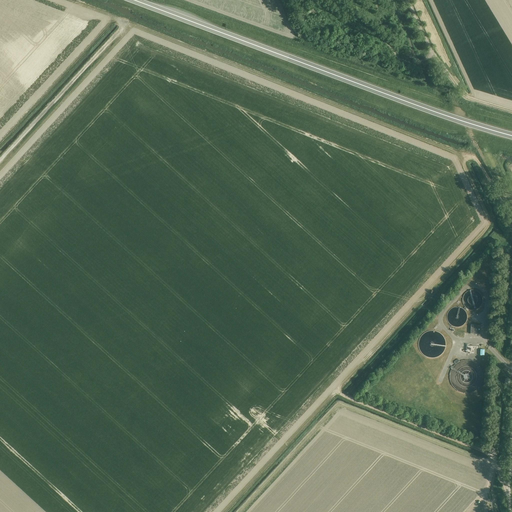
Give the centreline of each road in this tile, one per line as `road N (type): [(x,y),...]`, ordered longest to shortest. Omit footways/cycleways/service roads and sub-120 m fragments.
road 1 (trunk): [(133,0),(511,135)]
road 2 (track): [(336,392),(492,457),(510,495)]
